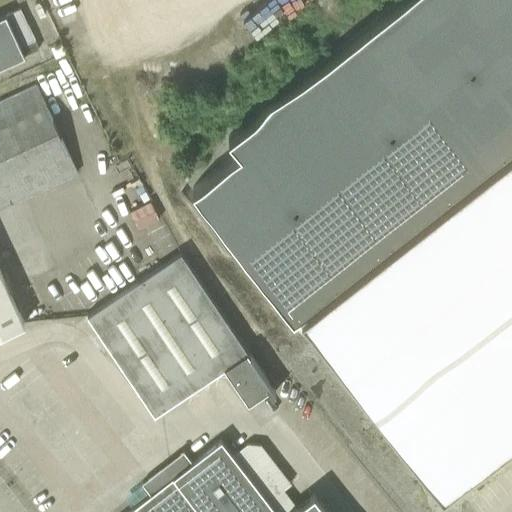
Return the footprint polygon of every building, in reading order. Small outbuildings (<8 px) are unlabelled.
[(193,189),(293,317),(299,312),(511,144),(511,14),(511,13),(511,11),(511,0),(402,0),(229,136),(241,152),(193,189)] [(15,34),(25,55),(40,48),(21,7),(6,13),(15,34)] [(0,16),(0,41),(15,34),(6,13),(0,16)] [(15,34),(0,41),(0,66),(25,55),(15,34)] [(0,101),(0,207),(77,172),(37,84),(0,101)] [(511,144),(299,312),(374,406),(442,493),(511,437),(511,144)] [(181,251),(88,314),(155,413),(227,365),(244,391),(267,386),(273,394),(276,392),(272,386),(181,251)] [(0,332),(24,322),(0,269),(0,332)] [(277,511),(221,439),(157,488),(126,511),(328,511),(313,493),(288,511),(277,511)] [(232,454),(268,499),(283,487),(291,482),(261,443),(248,442),(232,454)]
